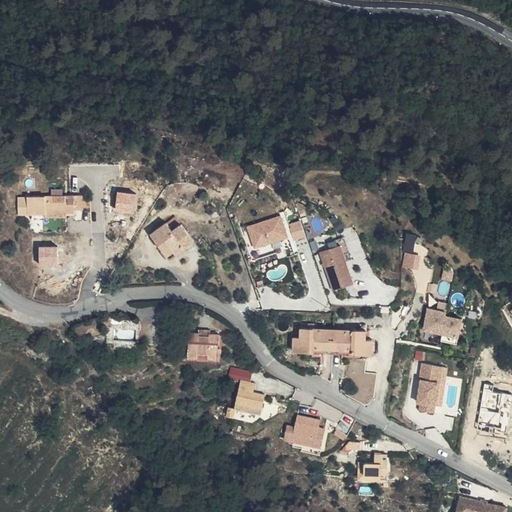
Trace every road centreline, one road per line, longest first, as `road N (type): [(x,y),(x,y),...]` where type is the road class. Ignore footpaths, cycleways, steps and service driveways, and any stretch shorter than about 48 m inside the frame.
road 1 (residential): [(0,288),(27,307),(60,315),(133,293),(200,297),(234,314),(281,369),(511,487)]
road 2 (unclassified): [(511,42),(451,12),(330,0)]
